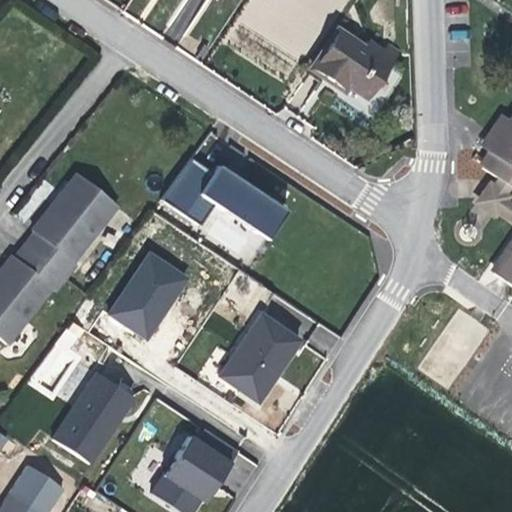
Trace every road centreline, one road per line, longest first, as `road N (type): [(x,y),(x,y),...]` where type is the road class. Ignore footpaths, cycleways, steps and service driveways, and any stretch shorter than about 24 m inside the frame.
road 1 (residential): [(421,253),(387,213),(65,0)]
road 2 (residential): [(251,511),(421,253)]
road 3 (residential): [(421,253),(431,143),(426,0)]
road 4 (residential): [(421,253),(509,319),(493,371)]
